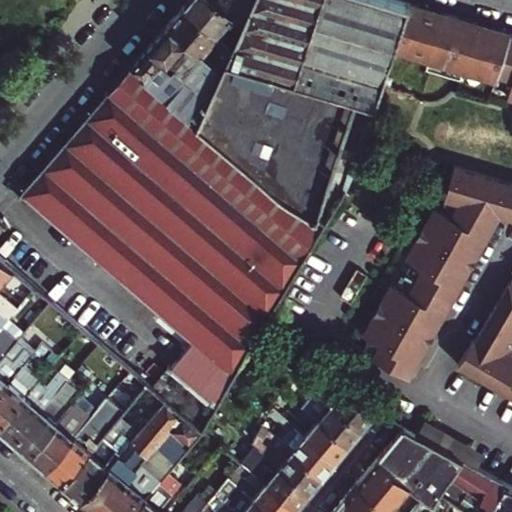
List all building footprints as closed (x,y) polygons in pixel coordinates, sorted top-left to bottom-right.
[(219,0),(186,0),(185,3),(233,45),(244,21),(227,7),(219,0)] [(252,0),(229,0),(227,7),(244,21),(252,0)] [(252,0),(244,21),(233,45),(228,59),(294,78),(319,0),(252,0)] [(401,0),(319,0),(294,78),(376,100),(376,99),(394,44),(408,2),(401,0)] [(425,7),(408,2),(394,44),(422,53),(435,12),(425,9),(425,7)] [(233,45),(185,3),(168,22),(224,69),(228,59),(233,45)] [(447,61),(461,17),(438,11),(438,13),(435,12),(422,53),(426,54),(447,61)] [(476,22),(461,17),(447,61),(462,66),(472,68),(485,27),(476,24),(476,22)] [(351,172),(376,100),(294,78),(228,59),(224,69),(168,22),(132,64),(279,189),(284,192),(326,217),(345,185),(351,172)] [(495,76),(508,31),(489,26),(489,28),(485,27),(472,68),(495,76)] [(506,94),(510,95),(511,89),(511,32),(508,31),(495,76),(493,81),(509,86),(506,94)] [(425,63),(424,65),(444,71),(447,61),(426,54),(423,63),(425,63)] [(447,61),(444,71),(460,75),(462,66),(447,61)] [(132,64),(22,192),(195,339),(157,385),(169,395),(204,424),(326,217),(284,192),(279,189),(132,64)] [(426,217),(444,224),(464,166),(454,163),(444,196),(448,197),(441,209),(434,204),(426,217)] [(486,185),(490,174),(477,170),(476,173),(469,171),(470,168),(464,166),(444,224),(468,234),(485,185),(486,185)] [(494,211),(500,190),(504,178),(490,174),(486,185),(485,185),(468,234),(483,240),(485,235),(486,235),(491,218),(494,211)] [(511,180),(504,178),(500,190),(511,194),(511,180)] [(500,213),(511,216),(511,194),(500,190),(494,211),(500,213)] [(500,213),(494,211),(491,218),(496,221),(500,213)] [(477,255),(485,241),(484,241),(483,240),(468,234),(444,224),(426,217),(405,255),(413,259),(399,285),(391,280),(362,331),(370,336),(363,349),(410,375),(417,362),(416,358),(419,354),(421,355),(429,341),(426,340),(432,330),(434,332),(442,318),(440,316),(442,311),(446,311),(460,286),(458,283),(461,277),(464,279),(471,265),(469,263),(474,254),(477,255)] [(489,234),(496,221),(491,218),(486,235),(489,234)] [(0,254),(0,281),(5,275),(27,294),(36,284),(0,254)] [(511,264),(469,335),(472,336),(456,362),(483,378),(478,363),(507,316),(511,318),(511,264)] [(3,322),(0,325),(0,334),(2,337),(17,319),(10,314),(7,317),(3,322)] [(511,350),(511,318),(507,316),(478,363),(483,378),(508,393),(511,386),(511,363),(506,360),(511,350)] [(34,334),(20,352),(27,358),(42,341),(34,334)] [(48,355),(54,360),(59,355),(52,349),(48,355)] [(0,370),(0,390),(27,358),(20,352),(19,351),(1,371),(0,370)] [(54,360),(48,367),(56,374),(67,361),(59,355),(54,360)] [(27,358),(0,390),(0,423),(26,393),(19,386),(36,366),(27,358)] [(0,427),(14,440),(60,386),(51,378),(33,399),(26,393),(0,423),(0,427)] [(62,481),(81,497),(169,395),(157,385),(150,379),(124,409),(114,420),(119,424),(128,432),(119,442),(110,434),(97,449),(93,445),(62,481)] [(68,394),(60,386),(14,440),(30,454),(59,420),(51,414),(68,394)] [(312,415),(347,443),(361,427),(330,402),(313,388),(307,400),(318,408),(312,415)] [(340,390),(330,402),(361,427),(375,410),(340,390)] [(169,395),(81,497),(98,511),(130,511),(173,461),(188,444),(204,424),(169,395)] [(46,467),(92,414),(76,400),(59,420),(30,454),(46,467)] [(334,460),(347,443),(312,415),(302,406),(291,412),(310,427),(303,435),(334,460)] [(273,409),(265,422),(270,426),(274,421),(279,415),(277,413),(273,409)] [(280,409),(277,413),(279,415),(283,417),(286,413),(280,409)] [(100,421),(92,414),(46,467),(62,481),(93,445),(101,436),(93,430),(100,421)] [(334,460),(303,435),(283,417),(279,415),(274,421),(286,431),(278,440),(281,443),(321,476),(334,460)] [(424,417),(416,432),(461,457),(475,465),(482,452),(424,417)] [(101,436),(93,445),(97,449),(110,434),(119,424),(114,420),(108,427),(101,436)] [(93,430),(101,436),(108,427),(100,421),(93,430)] [(266,430),(270,426),(265,422),(262,427),(266,430)] [(402,425),(377,455),(410,484),(431,502),(439,490),(449,475),(461,457),(416,432),(402,425)] [(321,476),(281,443),(273,453),(259,442),(258,444),(254,440),(250,446),(268,460),(308,492),(321,476)] [(410,484),(377,455),(368,467),(401,495),(410,484)] [(308,492),(268,460),(260,471),(249,462),(250,460),(243,457),(241,461),(296,506),(308,492)] [(511,511),(511,485),(475,465),(461,457),(449,475),(491,503),(493,500),(511,511)] [(163,511),(164,511),(160,508),(186,477),(186,472),(173,461),(130,511),(163,511)] [(266,511),(290,511),(296,506),(241,461),(236,467),(253,480),(261,487),(251,499),(266,511)] [(368,467),(356,480),(390,508),(393,505),(401,495),(368,467)] [(491,503),(449,475),(439,490),(449,496),(460,504),(470,511),(511,511),(493,500),(491,503)] [(220,479),(213,487),(217,490),(223,482),(220,479)] [(253,480),(243,492),(251,499),(261,487),(253,480)] [(345,495),(365,511),(400,511),(393,505),(390,508),(356,480),(345,495)] [(208,491),(212,495),(215,492),(217,490),(213,487),(212,486),(208,491)] [(439,490),(431,502),(428,507),(434,511),(437,511),(449,496),(439,490)] [(212,495),(211,497),(216,500),(218,498),(220,496),(215,492),(212,495)] [(266,511),(251,499),(243,492),(230,508),(234,511),(266,511)] [(365,511),(345,495),(334,508),(336,510),(338,511),(365,511)] [(454,511),(460,504),(449,496),(437,511),(454,511)] [(211,497),(206,502),(218,511),(234,511),(230,508),(218,498),(216,500),(211,497)] [(163,511),(198,511),(199,510),(190,502),(181,511),(167,511),(165,510),(164,511),(163,511)]
